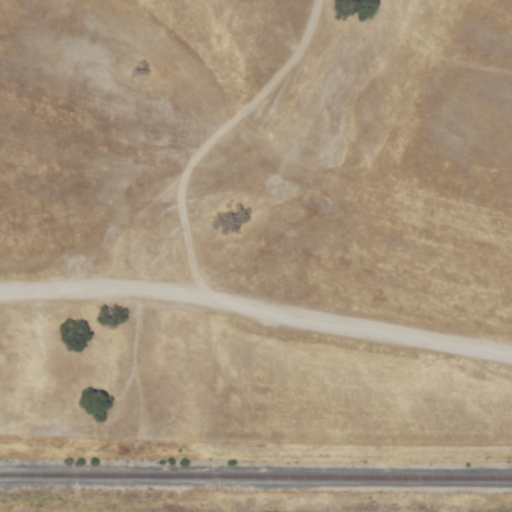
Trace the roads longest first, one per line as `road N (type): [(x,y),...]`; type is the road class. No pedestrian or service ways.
road 1 (track): [(315,0),(302,47),(234,151),(181,191),(178,232),(198,294),(110,407),(45,426),(0,428)]
road 2 (track): [(511,353),(198,294),(0,292)]
